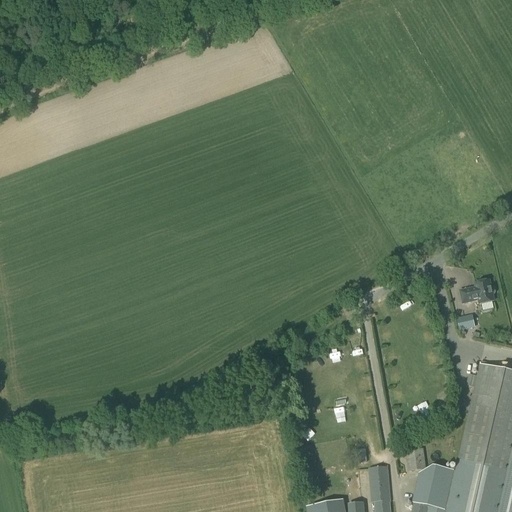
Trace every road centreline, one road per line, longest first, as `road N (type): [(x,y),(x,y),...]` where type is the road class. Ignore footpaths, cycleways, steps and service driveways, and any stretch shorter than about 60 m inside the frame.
road 1 (unclassified): [(14,449),(187,410),(511,213)]
road 2 (track): [(299,0),(0,114)]
